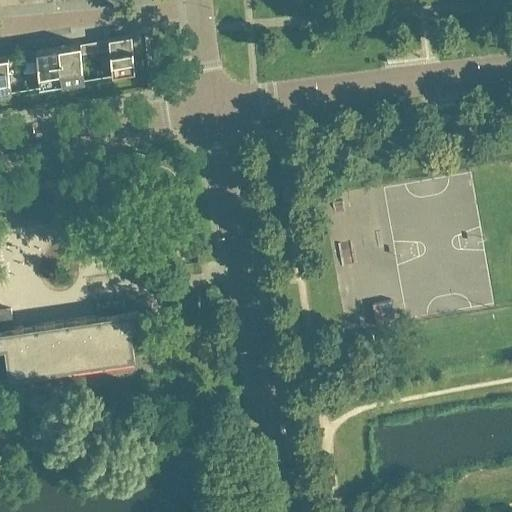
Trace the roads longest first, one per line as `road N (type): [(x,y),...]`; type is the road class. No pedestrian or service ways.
road 1 (tertiary): [(211,115),(274,450),(294,511)]
road 2 (tertiary): [(511,75),(211,115)]
road 3 (tertiary): [(0,146),(211,115)]
road 4 (residential): [(0,28),(197,10)]
